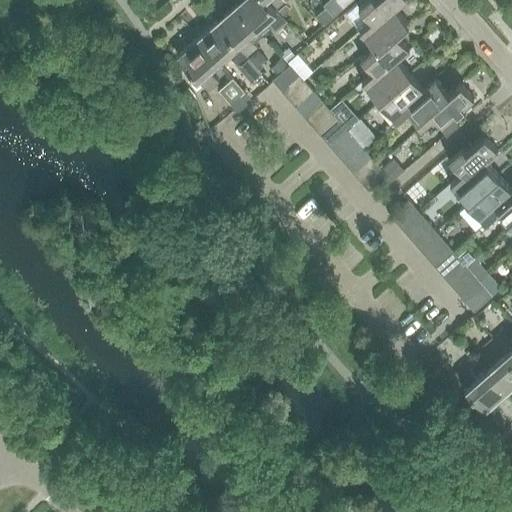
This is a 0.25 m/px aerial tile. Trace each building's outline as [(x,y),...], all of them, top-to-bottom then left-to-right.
[(238,0),(236,2),(257,25),(266,17),(277,29),(288,20),(277,8),(270,0),(238,0)] [(362,0),(359,3),(372,17),(376,22),(395,6),(401,0),(362,0)] [(236,2),(216,19),(248,54),(258,46),(247,33),(257,25),(236,2)] [(285,2),(278,8),(283,14),(290,8),(285,2)] [(333,14),(325,5),(315,14),(323,23),(333,14)] [(359,29),(372,44),(377,49),(397,31),(409,21),(395,6),(376,22),(372,17),(359,29)] [(216,19),(197,36),(218,59),(227,51),(238,63),(248,54),(216,19)] [(361,54),(373,69),(378,74),(399,56),(410,46),(397,31),(377,49),(372,44),(361,54)] [(218,59),(197,36),(177,53),(209,89),(219,80),(208,67),(218,59)] [(289,47),(281,53),(287,60),(294,54),(289,47)] [(361,79),(379,99),(411,71),(399,56),(378,74),(373,69),(361,79)] [(248,57),(237,67),(250,82),(261,72),(248,57)] [(281,58),(270,67),(277,74),(287,65),(281,58)] [(274,79),(282,88),(299,73),(291,63),(274,79)] [(397,119),(409,109),(404,104),(425,86),(411,71),(379,99),(397,119)] [(282,88),(290,97),(307,82),(299,73),(282,88)] [(422,123),(434,113),(429,107),(449,90),(436,76),(425,86),(404,104),(409,109),(422,123)] [(252,98),(249,95),(234,78),(219,90),(237,111),(252,98)] [(429,107),(434,113),(447,128),(460,117),(456,111),(474,95),(460,80),(449,90),(429,107)] [(290,97),(299,108),(317,93),(307,82),(290,97)] [(299,108),(306,116),(323,100),(317,93),(299,108)] [(306,116),(314,125),(331,110),(323,100),(306,116)] [(314,125),(322,134),(339,119),(331,110),(314,125)] [(347,128),(330,143),(338,152),(356,137),(362,132),(368,127),(360,117),(347,128)] [(322,134),(330,143),(347,128),(339,119),(322,134)] [(356,137),(338,152),(346,162),(363,146),(370,141),(362,132),(356,137)] [(449,155),(462,170),(467,175),(487,158),(499,148),(485,132),(466,149),(462,144),(449,155)] [(346,162),(354,171),(372,155),(363,146),(346,162)] [(354,171),(362,180),(380,165),(372,155),(354,171)] [(450,180),(468,201),(500,173),(487,158),(467,175),(462,170),(450,180)] [(393,159),(382,168),(388,174),(391,178),(393,180),(403,170),(393,159)] [(380,165),(362,180),(370,189),(388,174),(382,168),(380,165)] [(486,221),(497,210),(493,205),(511,188),(511,186),(500,173),(468,201),(486,221)] [(510,225),(511,223),(511,188),(493,205),(497,210),(510,225)] [(391,213),(399,222),(417,207),(408,197),(391,213)] [(399,222),(407,231),(424,216),(417,207),(399,222)] [(407,231),(414,240),(432,224),(424,216),(407,231)] [(414,240),(422,248),(439,233),(432,224),(414,240)] [(422,248),(429,257),(447,242),(439,233),(422,248)] [(429,257),(437,266),(455,250),(447,242),(429,257)] [(469,247),(459,256),(462,259),(467,264),(475,256),(477,255),(469,247)] [(475,256),(467,264),(470,267),(477,276),(480,279),(488,271),(480,261),(488,254),(483,249),(477,255),(475,256)] [(437,266),(444,274),(462,259),(459,256),(455,250),(437,266)] [(444,274),(452,283),(470,267),(467,264),(462,259),(444,274)] [(452,283),(460,292),(477,276),(470,267),(452,283)] [(488,271),(480,279),(485,285),(493,293),(501,286),(488,271)] [(460,292),(467,300),(485,285),(480,279),(477,276),(460,292)] [(485,285),(467,300),(475,309),(493,293),(485,285)] [(511,336),(505,329),(495,338),(511,357),(511,336)] [(496,359),(487,367),(507,390),(511,385),(511,357),(495,338),(485,347),(496,359)] [(507,390),(487,367),(477,376),(466,363),(456,372),(487,408),(507,390)]
